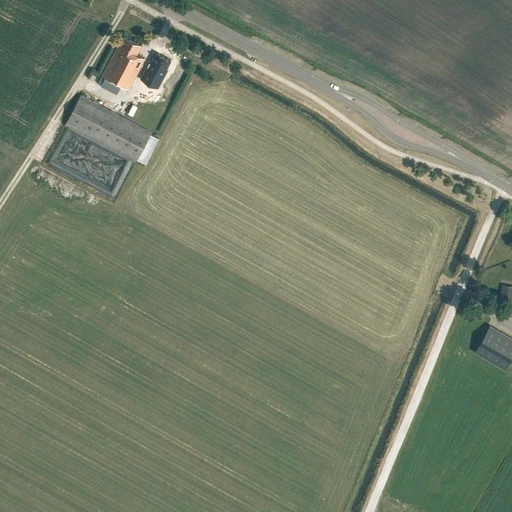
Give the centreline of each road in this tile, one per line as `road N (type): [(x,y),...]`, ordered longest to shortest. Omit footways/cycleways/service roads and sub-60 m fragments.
road 1 (unclassified): [(368,511),(503,184)]
road 2 (secondary): [(330,87),(161,0)]
road 3 (secondary): [(330,87),(406,144),(463,160)]
road 4 (secondary): [(463,160),(363,98),(330,87)]
